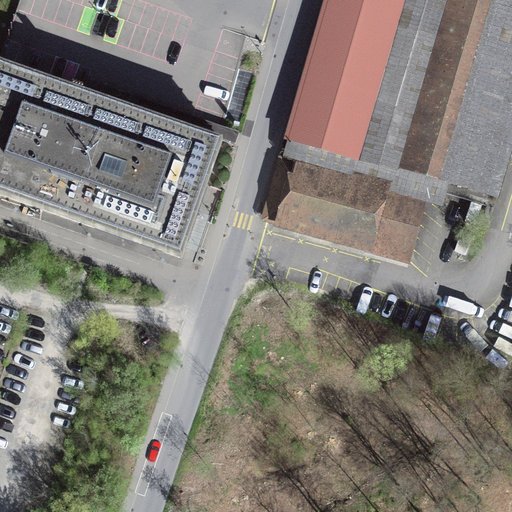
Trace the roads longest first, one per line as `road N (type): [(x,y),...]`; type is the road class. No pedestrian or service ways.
road 1 (unclassified): [(146,511),(221,289),(303,0)]
road 2 (unknown): [(511,219),(496,265),(463,279),(334,258),(240,221)]
